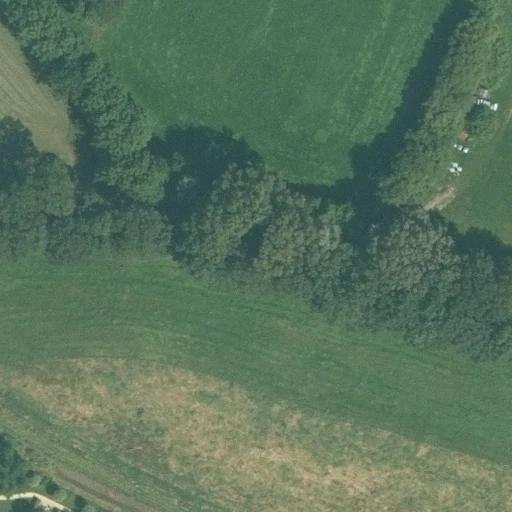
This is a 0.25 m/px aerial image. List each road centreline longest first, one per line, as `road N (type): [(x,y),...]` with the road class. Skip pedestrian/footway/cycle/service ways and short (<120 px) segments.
road 1 (track): [(511,318),(186,219),(63,207)]
road 2 (track): [(63,207),(95,171),(96,131),(0,3)]
